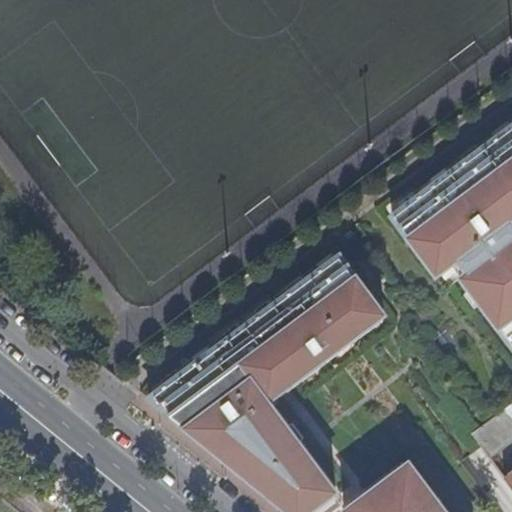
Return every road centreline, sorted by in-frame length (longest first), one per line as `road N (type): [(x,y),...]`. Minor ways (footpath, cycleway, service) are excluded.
road 1 (unknown): [(511,499),(380,308),(363,300),(330,298),(205,372)]
road 2 (primary): [(150,511),(46,426)]
